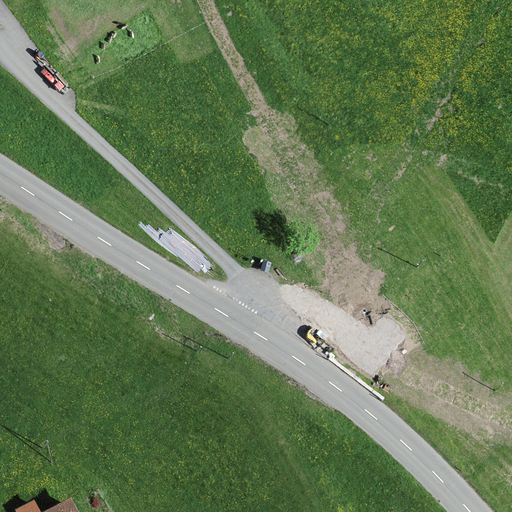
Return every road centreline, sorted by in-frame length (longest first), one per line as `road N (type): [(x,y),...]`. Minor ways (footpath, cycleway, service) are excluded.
road 1 (unclassified): [(0,15),(21,87),(290,318),(302,363)]
road 2 (secondary): [(0,169),(302,363)]
road 3 (secondary): [(302,363),(387,430),(469,511)]
